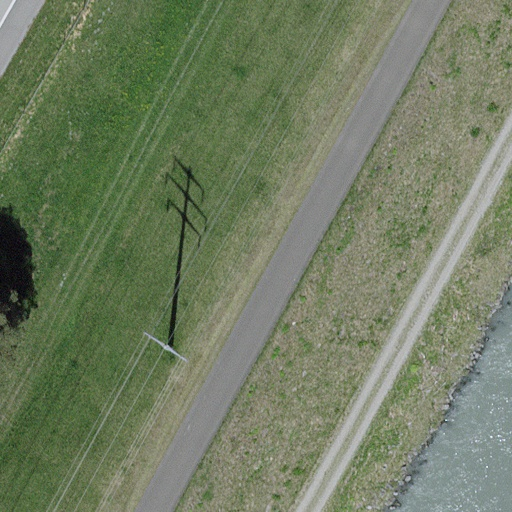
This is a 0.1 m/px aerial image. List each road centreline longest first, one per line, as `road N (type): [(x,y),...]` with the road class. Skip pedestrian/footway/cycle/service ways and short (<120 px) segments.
road 1 (track): [(433,0),(154,511)]
road 2 (track): [(511,132),(307,511)]
